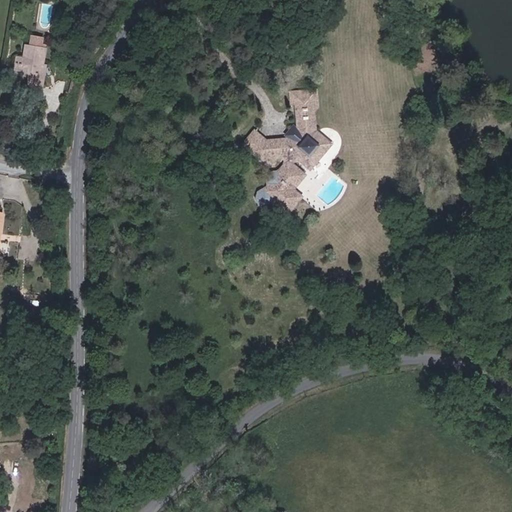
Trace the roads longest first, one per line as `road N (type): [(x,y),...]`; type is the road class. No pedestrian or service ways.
road 1 (secondary): [(143,0),(91,94),(82,131),(69,511)]
road 2 (unclassified): [(511,393),(471,367),(434,359),(352,367),(264,408),(147,511)]
